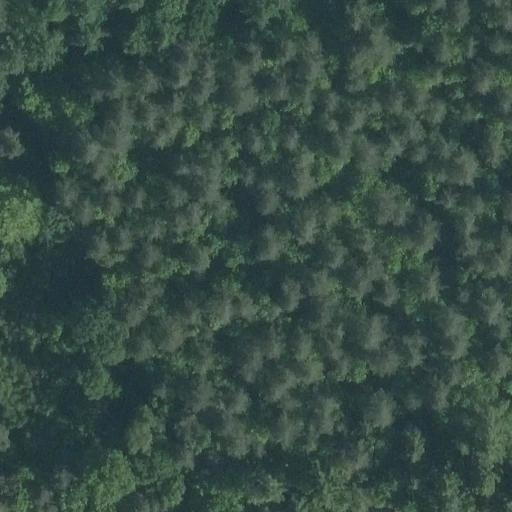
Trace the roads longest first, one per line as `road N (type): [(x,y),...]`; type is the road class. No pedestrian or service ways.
road 1 (track): [(0,51),(228,0)]
road 2 (track): [(0,495),(175,442)]
